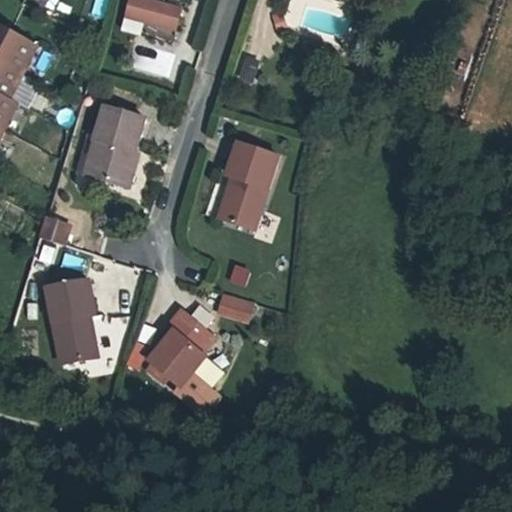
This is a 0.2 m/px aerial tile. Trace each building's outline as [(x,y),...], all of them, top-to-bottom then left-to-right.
[(146,0),(133,0),(128,30),(182,39),(188,8),(146,0)] [(0,144),(15,110),(9,106),(22,79),(27,80),(40,52),(0,33),(0,144)] [(250,59),(244,81),(257,85),(264,63),(250,59)] [(86,180),(120,192),(133,155),(137,157),(147,126),(108,112),(86,180)] [(234,185),(240,187),(249,190),(236,230),(261,237),(283,165),(244,152),(234,185)] [(143,160),(137,157),(133,155),(120,192),(131,195),(143,160)] [(217,181),(211,217),(224,219),(230,183),(217,181)] [(229,227),(236,230),(249,190),(240,187),(229,227)] [(73,235),(50,227),(44,246),(68,254),(73,235)] [(233,285),(249,289),(254,272),(237,268),(233,285)] [(88,320),(95,320),(99,320),(94,289),(51,295),(63,370),(93,366),(88,320)] [(225,296),(221,319),(254,325),(258,302),(225,296)] [(101,364),(95,320),(88,320),(93,366),(101,364)] [(154,378),(150,382),(160,391),(164,386),(178,399),(192,385),(207,369),(202,363),(214,350),(184,321),(171,336),(177,343),(161,359),(148,373),(154,378)] [(154,353),(161,359),(177,343),(171,336),(154,353)] [(207,369),(192,385),(208,400),(224,384),(207,369)] [(144,377),(150,382),(154,378),(148,373),(144,377)] [(208,400),(192,385),(178,399),(174,404),(200,429),(218,410),(208,400)]
